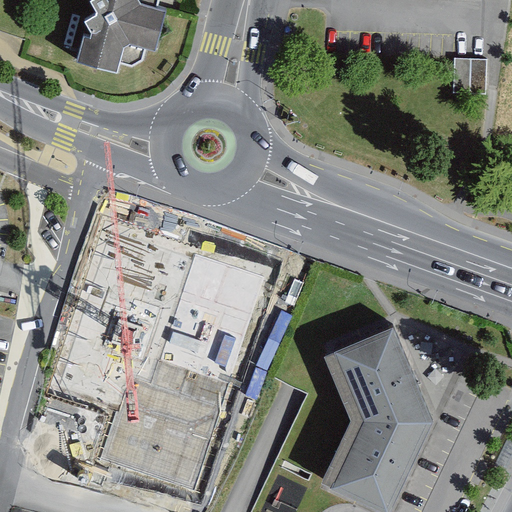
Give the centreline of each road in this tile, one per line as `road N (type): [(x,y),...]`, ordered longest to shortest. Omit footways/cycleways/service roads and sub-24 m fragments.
road 1 (residential): [(0,497),(22,389),(108,136)]
road 2 (secondary): [(252,163),(309,194),(511,269)]
road 3 (secondary): [(162,147),(174,175),(201,190),(231,185),(252,163)]
